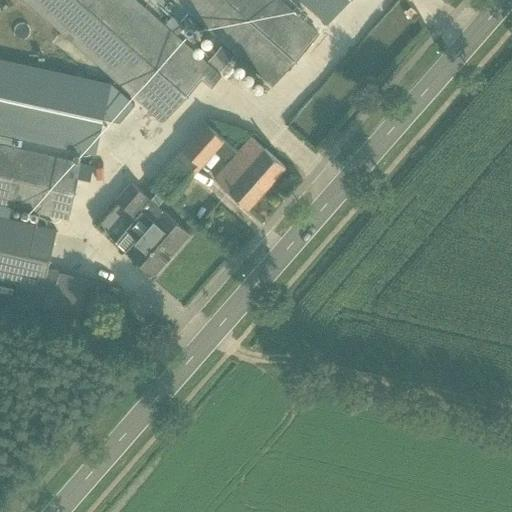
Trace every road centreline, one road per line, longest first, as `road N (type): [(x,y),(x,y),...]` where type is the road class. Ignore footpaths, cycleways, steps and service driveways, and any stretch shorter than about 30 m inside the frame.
road 1 (primary): [(508,0),(63,511)]
road 2 (track): [(511,412),(214,337)]
